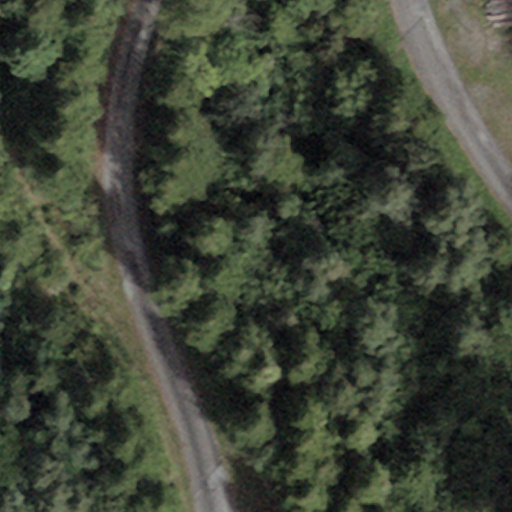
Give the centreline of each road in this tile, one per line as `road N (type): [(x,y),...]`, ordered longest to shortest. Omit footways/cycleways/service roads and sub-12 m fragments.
road 1 (track): [(144,0),(131,22),(112,147),(197,511)]
road 2 (track): [(402,0),(448,92),(511,191)]
